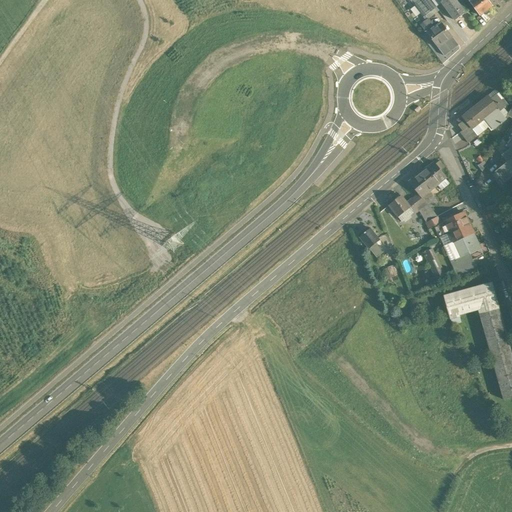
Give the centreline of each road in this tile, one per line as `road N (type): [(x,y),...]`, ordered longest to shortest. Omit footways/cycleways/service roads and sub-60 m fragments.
road 1 (secondary): [(49,511),(202,343),(435,134)]
road 2 (secondary): [(0,446),(295,190),(352,119)]
road 3 (track): [(139,0),(143,46),(121,90),(109,159),(113,189),(156,244)]
road 4 (secondary): [(355,75),(315,45),(283,40),(246,48),(189,91),(179,141)]
road 5 (residential): [(435,134),(468,187),(511,294)]
